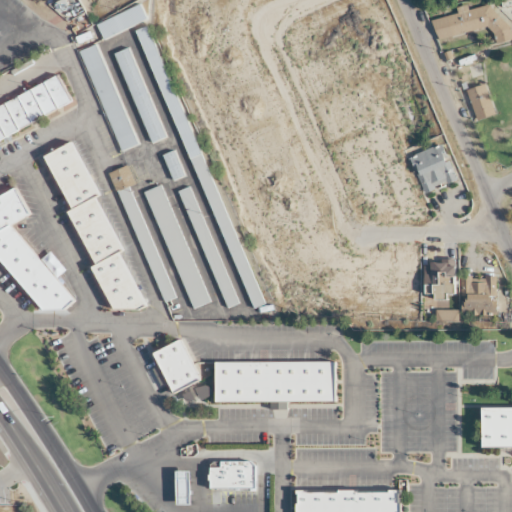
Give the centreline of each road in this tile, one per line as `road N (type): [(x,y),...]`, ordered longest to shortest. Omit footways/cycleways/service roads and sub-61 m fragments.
road 1 (residential): [(511,252),(401,0)]
road 2 (residential): [(352,231),(263,41),(266,18),(299,0)]
road 3 (residential): [(504,233),(352,231)]
road 4 (secondary): [(0,391),(81,511)]
